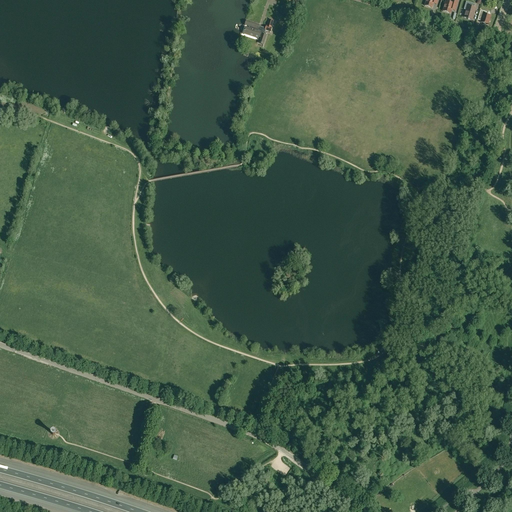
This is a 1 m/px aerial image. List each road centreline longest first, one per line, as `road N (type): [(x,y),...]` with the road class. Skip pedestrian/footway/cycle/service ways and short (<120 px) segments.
road 1 (unclassified): [(368,511),(265,439),(0,344)]
road 2 (motorway): [(138,511),(0,469)]
road 3 (residential): [(494,40),(358,0)]
